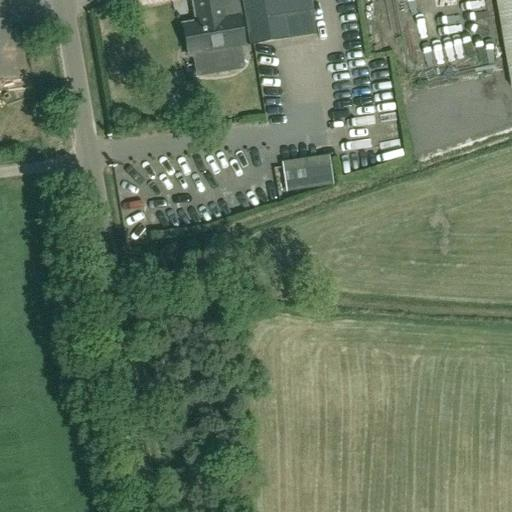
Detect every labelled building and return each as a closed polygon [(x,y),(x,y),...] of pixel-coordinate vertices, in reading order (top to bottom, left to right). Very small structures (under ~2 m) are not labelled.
[(236,64),(233,49),(244,47),(239,17),(241,16),(238,0),(193,0),(197,24),(183,26),(188,56),(213,52),(215,67),(218,70),(233,67),(236,64)] [(308,0),(242,0),(250,46),(315,35),(308,0)] [(511,0),(494,0),(509,88),(511,87),(511,0)] [(401,113),(384,116),(390,142),(407,138),(401,113)] [(280,164),(285,193),(331,186),(327,157),(280,164)]
